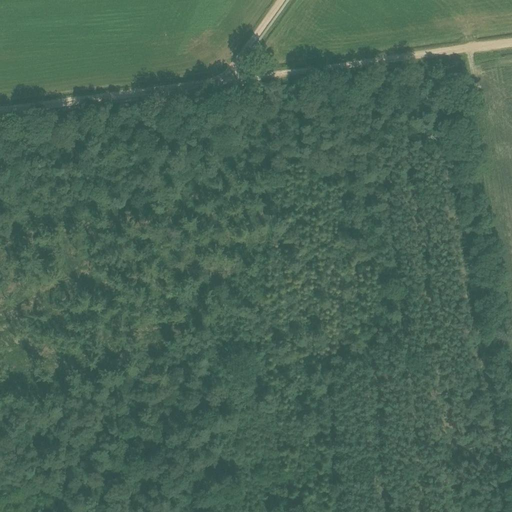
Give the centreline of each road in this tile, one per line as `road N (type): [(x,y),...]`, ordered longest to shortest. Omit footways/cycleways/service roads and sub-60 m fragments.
road 1 (track): [(222,83),(511,47)]
road 2 (track): [(0,113),(222,83)]
